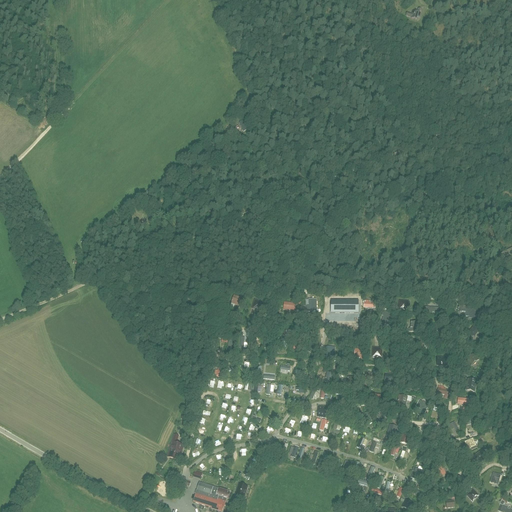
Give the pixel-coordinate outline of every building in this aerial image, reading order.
[(419,17),(421,10),(418,9),(417,13),(413,12),(412,14),(407,13),(406,16),(411,17),(411,18),(415,20),(416,16),(419,17)] [(502,259),(511,253),(511,248),(500,254),(502,259)] [(243,299),(241,298),(234,296),(231,303),(238,306),(241,306),(243,299)] [(255,301),(252,309),(260,311),(263,303),(255,301)] [(284,308),(296,309),(296,301),(284,301),(284,308)] [(399,301),(398,310),(407,311),(408,304),(408,302),(406,302),(399,301)] [(331,313),(358,313),(358,303),(331,303),(331,313)] [(354,347),(353,355),(364,357),(365,348),(354,347)] [(380,351),(380,349),(373,348),(372,357),(381,358),(382,351),(380,351)] [(475,363),(478,360),(473,355),(470,357),(469,356),(466,359),(467,360),(467,361),(471,365),(475,362),(475,363)] [(219,364),(217,369),(215,369),(213,374),(220,376),(223,366),(219,364)] [(466,391),(467,391),(474,392),(475,385),(476,381),(473,381),(468,380),(467,386),(466,391)] [(243,390),(251,390),(251,382),(243,382),(243,390)] [(444,387),(439,386),(438,391),(440,391),(440,394),(445,395),(445,398),(448,398),(449,391),(443,390),(444,387)] [(319,397),(324,398),(324,393),(326,393),(327,389),(317,387),(315,398),(318,398),(319,397)] [(463,412),(469,412),(469,409),(467,409),(468,399),(458,398),(458,405),(464,405),(463,412)] [(329,422),(326,422),(326,421),(322,420),(319,431),(323,432),(324,429),(325,425),(327,426),(327,424),(328,424),(329,422)] [(351,432),(357,434),(360,425),(355,423),(351,432)] [(399,430),(397,429),(397,427),(390,425),(387,435),(394,437),(395,434),(397,435),(399,430)] [(424,437),(420,452),(427,454),(431,442),(427,441),(428,438),(424,437)] [(467,448),(476,445),(474,437),(465,440),(467,448)] [(273,453),(278,444),(274,442),(269,451),(273,453)] [(179,461),(183,446),(172,443),(167,458),(179,461)] [(191,453),(195,457),(200,453),(196,449),(191,453)] [(400,457),(406,459),(408,451),(402,449),(400,457)] [(435,465),(440,476),(446,473),(441,462),(435,465)] [(357,482),(367,486),(369,481),(358,478),(357,482)] [(386,480),(382,488),(387,491),(391,483),(386,480)] [(220,511),(222,511),(228,493),(199,483),(197,491),(196,491),(195,494),(196,494),(193,502),(211,508),(211,509),(220,511)] [(237,490),(235,496),(244,499),(247,487),(240,485),(238,491),(237,490)] [(404,508),(409,510),(413,499),(407,498),(404,508)] [(451,511),(454,510),(453,503),(445,504),(446,509),(450,508),(451,511)]
